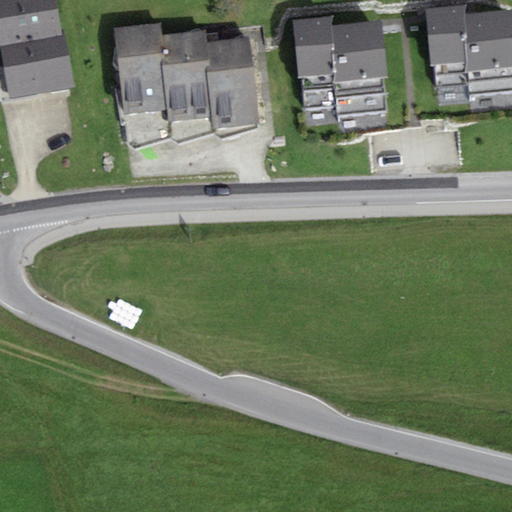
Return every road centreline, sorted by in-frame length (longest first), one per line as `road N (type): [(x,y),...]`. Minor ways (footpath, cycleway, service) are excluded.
road 1 (residential): [(0,265),(36,308),(227,391),(511,470)]
road 2 (tertiary): [(0,217),(182,198),(511,186)]
road 3 (track): [(0,347),(159,395),(227,391)]
